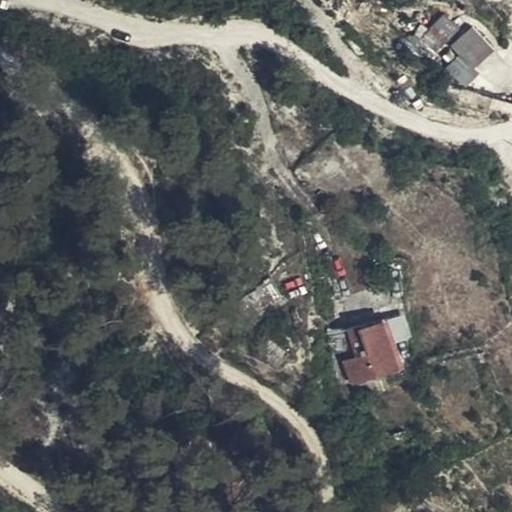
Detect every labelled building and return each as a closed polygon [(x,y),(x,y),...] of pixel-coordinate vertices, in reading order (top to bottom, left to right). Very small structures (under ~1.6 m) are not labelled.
[(458,27),(444,14),(424,40),(439,49),(458,27)] [(473,26),(452,45),(464,57),(462,60),(450,50),(443,58),(455,68),(453,72),(466,83),(476,70),(474,67),(493,46),(473,26)] [(344,359),(351,383),(383,372),(402,365),(386,317),(355,328),(346,329),(355,355),(344,359)] [(346,329),(329,331),(335,386),(351,383),(344,359),(355,355),(346,329)] [(357,397),(388,385),(383,372),(351,383),(357,397)] [(258,418),(234,433),(244,451),(272,438),(258,418)] [(244,451),(234,433),(223,440),(233,456),(244,451)]
